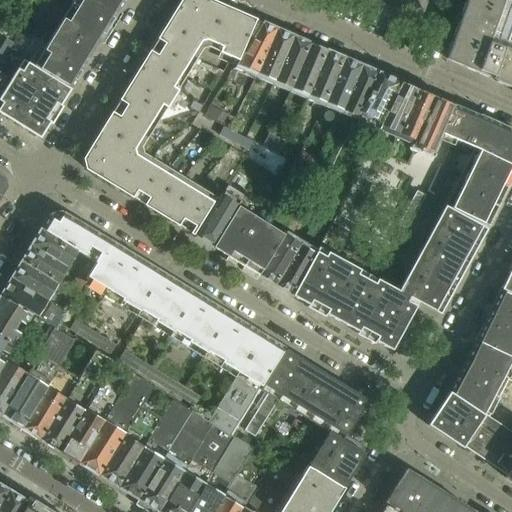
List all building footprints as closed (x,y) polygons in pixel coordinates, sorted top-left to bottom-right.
[(125,0),(75,0),(75,1),(111,24),(125,0)] [(238,61),(255,21),(207,0),(181,0),(159,37),(191,57),(201,42),(206,41),(222,48),(220,53),(237,61),(238,61)] [(511,0),(467,0),(466,3),(464,4),(452,36),(453,38),(452,41),(450,42),(444,59),(495,81),(496,83),(511,89),(511,0)] [(111,24),(75,1),(55,34),(90,57),(111,24)] [(276,30),(261,23),(255,21),(238,61),(237,61),(236,65),(257,74),(276,30)] [(293,37),(276,30),(257,74),(274,82),(293,37)] [(90,57),(55,34),(34,68),(69,90),(90,57)] [(177,91),(196,60),(191,57),(159,37),(139,70),(177,91)] [(311,45),(293,37),(274,82),(292,89),(311,45)] [(328,52),(311,45),(292,89),(309,96),(328,52)] [(345,59),(328,52),(309,96),(325,104),(345,59)] [(362,67),(345,59),(325,104),(343,111),(362,67)] [(69,90),(34,68),(23,62),(3,94),(0,92),(0,114),(37,137),(51,113),(54,115),(69,90)] [(379,74),(362,67),(343,111),(360,118),(361,114),(379,74)] [(177,91),(139,70),(129,87),(166,110),(177,91)] [(400,83),(379,74),(361,114),(383,124),(400,83)] [(400,83),(383,124),(380,132),(398,140),(419,91),(400,83)] [(148,139),(166,110),(129,87),(110,116),(143,136),(148,139)] [(436,99),(419,91),(398,140),(415,147),(436,99)] [(453,106),(436,99),(415,147),(433,154),(441,135),(453,106)] [(188,109),(198,115),(203,106),(192,101),(188,109)] [(235,120),(211,106),(204,115),(230,129),(235,120)] [(478,117),(453,106),(441,135),(464,145),(478,117)] [(149,164),(135,155),(134,150),(143,136),(110,116),(83,160),(86,170),(129,196),(149,164)] [(511,131),(478,117),(464,145),(479,151),(478,152),(511,166),(511,131)] [(252,143),(223,128),(219,135),(248,150),(252,143)] [(265,140),(263,146),(278,154),(285,141),(269,133),(265,140)] [(245,157),(244,158),(275,177),(286,160),(286,159),(277,155),(262,147),(254,142),(245,157)] [(511,177),(511,166),(478,152),(459,191),(497,208),(511,177)] [(161,216),(184,178),(152,159),(149,164),(129,196),(161,216)] [(6,178),(0,174),(0,196),(2,198),(8,188),(6,178)] [(193,235),(216,198),(184,178),(161,216),(193,235)] [(213,248),(238,207),(237,207),(243,197),(227,187),(221,197),(220,196),(195,237),(213,248)] [(417,191),(398,225),(407,230),(425,196),(417,191)] [(497,208),(459,191),(450,210),(488,228),(497,208)] [(259,276),(283,236),(238,207),(213,248),(259,276)] [(488,228),(450,210),(445,207),(429,235),(471,257),(488,228)] [(109,242),(60,212),(50,215),(41,230),(77,252),(89,259),(96,263),(109,242)] [(389,243),(338,215),(333,224),(385,252),(389,243)] [(41,230),(30,247),(67,269),(77,252),(41,230)] [(276,287),(303,242),(286,231),(283,236),(259,276),(276,287)] [(471,257),(429,235),(414,264),(456,286),(471,257)] [(105,291),(128,254),(109,242),(96,263),(86,280),(105,291)] [(303,242),(276,287),(292,296),(318,248),(308,242),(306,244),(303,242)] [(30,247),(21,263),(57,285),(67,269),(30,247)] [(342,324),(368,276),(318,248),(292,296),(318,310),(319,308),(327,312),(326,315),(342,324)] [(161,274),(128,254),(105,291),(138,312),(161,274)] [(21,263),(10,279),(47,302),(57,285),(21,263)] [(456,286),(414,264),(398,292),(418,303),(440,315),(456,286)] [(511,273),(509,272),(500,291),(511,296),(511,273)] [(195,295),(161,274),(138,312),(172,333),(195,295)] [(418,303),(398,292),(368,276),(342,324),(358,333),(360,330),(377,339),(375,342),(392,351),(418,303)] [(65,313),(47,302),(10,279),(0,295),(34,316),(55,329),(65,313)] [(511,296),(500,291),(492,308),(511,317),(511,296)] [(0,295),(0,336),(16,347),(22,336),(15,333),(20,324),(27,328),(34,316),(0,295)] [(228,315),(195,295),(172,333),(205,353),(228,315)] [(511,317),(492,308),(484,324),(511,338),(511,317)] [(262,336),(228,315),(205,353),(239,374),(262,336)] [(85,328),(75,322),(69,330),(80,337),(85,328)] [(511,338),(484,324),(475,341),(511,359),(511,338)] [(95,334),(85,328),(80,337),(90,343),(95,334)] [(22,429),(59,367),(71,349),(75,341),(55,329),(26,375),(1,416),(22,429)] [(105,340),(95,334),(90,343),(100,349),(105,340)] [(16,347),(0,336),(0,357),(2,354),(9,358),(16,347)] [(262,336),(239,374),(209,423),(212,425),(231,436),(256,394),(257,395),(260,390),(259,390),(284,350),(262,336)] [(116,347),(105,340),(100,349),(110,355),(116,347)] [(504,382),(511,363),(511,359),(475,341),(466,358),(504,382)] [(368,401),(284,350),(259,390),(260,390),(267,395),(277,401),(328,433),(307,468),(343,489),(364,454),(362,453),(365,447),(346,436),(368,401)] [(132,357),(124,352),(118,360),(127,365),(132,357)] [(59,452),(113,364),(95,353),(89,360),(88,364),(78,379),(41,441),(59,452)] [(132,357),(127,365),(135,370),(140,362),(132,357)] [(466,358),(458,375),(496,400),(504,382),(466,358)] [(149,367),(140,362),(135,370),(143,376),(149,367)] [(0,415),(1,416),(26,375),(6,363),(4,365),(0,372),(0,415)] [(79,464),(133,376),(113,364),(59,452),(79,464)] [(41,441),(78,379),(59,367),(22,429),(41,441)] [(157,372),(149,367),(143,376),(152,381),(157,372)] [(165,377),(157,372),(152,381),(160,386),(165,377)] [(496,400),(458,375),(449,393),(484,416),(488,418),(496,400)] [(99,476),(141,406),(146,398),(152,388),(133,376),(79,464),(99,476)] [(174,382),(165,377),(160,386),(168,391),(174,382)] [(182,387),(174,382),(168,391),(177,396),(182,387)] [(190,393),(182,387),(177,396),(185,401),(190,393)] [(199,398),(190,393),(185,401),(193,406),(199,398)] [(463,447),(484,416),(449,393),(427,426),(462,449),(463,447)] [(255,437),(277,401),(267,395),(245,431),(255,437)] [(138,500),(164,458),(192,412),(171,400),(165,410),(160,418),(117,487),(138,500)] [(117,487),(160,418),(141,406),(99,476),(117,487)] [(157,511),(158,511),(212,425),(209,423),(192,412),(164,458),(138,500),(157,511)] [(507,476),(511,467),(511,434),(488,418),(484,416),(463,447),(507,476)] [(187,511),(233,438),(231,436),(212,425),(158,511),(187,511)] [(214,511),(253,450),(233,438),(187,511),(214,511)] [(239,511),(243,507),(272,461),(253,450),(214,511),(239,511)] [(328,511),(343,489),(307,468),(278,511),(328,511)] [(385,503),(387,504),(381,511),(471,511),(405,471),(385,503)] [(0,511),(20,511),(27,502),(8,490),(0,502),(0,511)] [(42,511),(27,502),(20,511),(42,511)]
